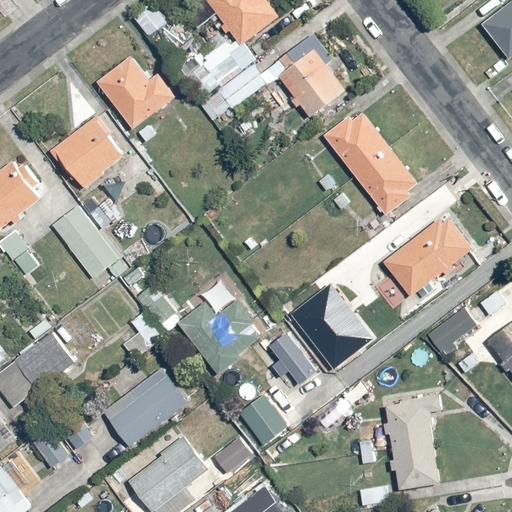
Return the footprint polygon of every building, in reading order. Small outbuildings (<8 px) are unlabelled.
[(207,0),(177,23),(174,19),(170,22),(155,1),(134,17),(153,41),(200,102),(258,57),(246,42),(279,16),(267,0),(207,0)] [(511,57),(511,1),(481,26),(508,60),(511,57)] [(270,67),(261,55),(258,57),(200,102),(216,123),(268,83),(277,76),(310,118),(346,91),(333,73),(341,68),(314,33),(270,67)] [(98,83),(134,129),(145,143),(158,133),(148,119),(176,97),(158,73),(151,79),(133,56),(98,83)] [(116,131),(101,113),(58,148),(89,186),(128,155),(111,135),(116,131)] [(418,183),(364,114),(355,121),(351,116),(324,136),(386,216),(413,195),(409,190),(418,183)] [(30,247),(32,245),(13,222),(43,198),(13,162),(0,173),(0,224),(4,230),(0,233),(0,235),(30,273),(42,263),(30,247)] [(104,228),(125,213),(113,197),(92,212),(85,203),(54,226),(92,278),(108,267),(114,276),(130,264),(124,255),(104,228)] [(340,294),(383,261),(411,298),(472,250),(445,214),(385,260),(372,243),(327,277),(340,294)] [(139,332),(123,345),(137,360),(167,334),(178,325),(219,374),(265,335),(235,299),(216,314),(205,301),(184,320),(138,266),(121,280),(146,309),(130,322),(139,332)] [(507,303),(497,289),(479,302),(490,316),(507,303)] [(481,325),(465,306),(430,335),(446,354),(481,325)] [(511,322),(486,343),(504,366),(511,375),(511,322)] [(77,362),(54,332),(0,372),(0,382),(17,406),(77,362)] [(289,369),(301,383),(305,379),(312,388),(324,378),(287,332),(270,345),(278,356),(280,358),(273,364),(281,375),(289,369)] [(188,402),(162,367),(143,381),(145,384),(119,404),(122,409),(109,419),(130,446),(188,402)] [(288,427),(265,395),(240,413),(263,445),(288,427)] [(373,453),(392,450),(398,489),(440,483),(430,415),(443,413),(440,395),(386,403),(389,427),(359,431),(363,463),(375,461),(373,453)] [(53,467),(95,436),(77,413),(36,444),(53,467)] [(0,453),(19,438),(0,414),(0,453)] [(213,468),(186,434),(130,478),(156,511),(213,468)] [(256,452),(242,435),(217,456),(231,473),(256,452)] [(21,490),(31,483),(12,457),(0,466),(0,511),(25,511),(34,506),(21,490)] [(392,501),(389,483),(360,487),(363,505),(392,501)] [(289,511),(267,484),(231,511),(289,511)]
